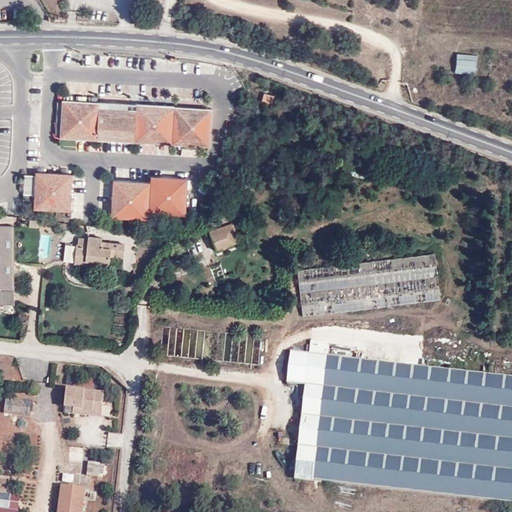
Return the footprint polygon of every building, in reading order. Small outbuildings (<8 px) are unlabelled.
[(475,73),(477,53),(456,51),(455,72),(475,73)] [(262,102),(272,104),(275,95),(264,92),(262,102)] [(63,99),(60,136),(198,146),(210,146),(212,108),(63,99)] [(71,211),(73,173),(41,171),(35,171),(34,209),(71,211)] [(151,181),(113,179),(111,216),(148,218),(148,213),(186,215),(188,178),(151,176),(151,181)] [(210,229),(217,249),(240,242),(233,221),(232,222),(229,214),(211,221),(214,228),(210,229)] [(14,225),(0,225),(0,302),(14,303),(14,225)] [(88,239),(79,237),(78,243),(77,243),(75,263),(86,264),(86,260),(109,263),(110,256),(123,257),(125,244),(101,241),(102,237),(88,235),(88,239)] [(304,316),(440,299),(435,252),(298,269),(304,316)] [(295,477),(511,502),(511,377),(328,356),(329,343),(312,341),(310,353),(291,351),(287,382),(306,384),(295,477)] [(104,393),(67,389),(65,407),(93,410),(92,416),(102,417),(104,393)] [(32,401),(6,398),(4,413),(31,416),(32,401)] [(92,416),(93,410),(65,407),(65,413),(92,416)] [(89,462),(87,475),(98,477),(99,463),(89,462)] [(62,485),(58,511),(82,511),(85,488),(62,485)] [(17,511),(20,495),(0,492),(0,511),(17,511)]
